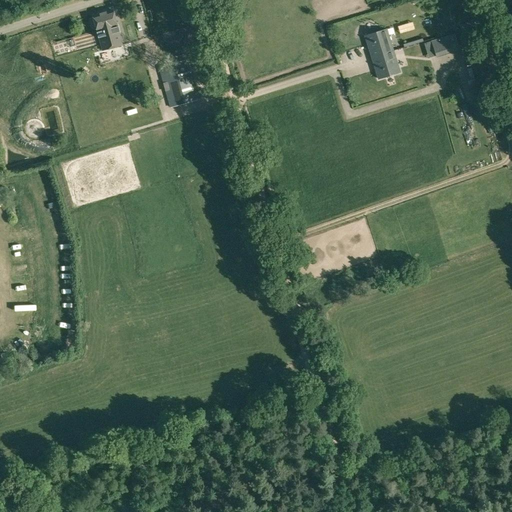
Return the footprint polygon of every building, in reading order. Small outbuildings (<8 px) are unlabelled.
[(92,16),(102,50),(122,45),(112,10),(92,16)] [(468,21),(468,22),(470,28),(484,22),(486,28),(494,25),(489,13),(468,21)] [(459,25),(464,38),(473,35),(468,22),(459,25)] [(370,44),(374,57),(393,51),(386,29),(365,36),(368,45),(370,44)] [(436,55),(459,47),(454,31),(431,38),(436,55)] [(403,43),(404,47),(423,41),(421,37),(403,43)] [(393,51),(374,57),(378,69),(376,70),(378,79),(399,72),(393,51)] [(160,75),(167,99),(190,92),(184,69),(160,75)] [(511,85),(503,88),(508,101),(511,100),(511,97),(511,96),(511,85)] [(9,267),(0,268),(0,276),(1,280),(12,278),(9,267)]
